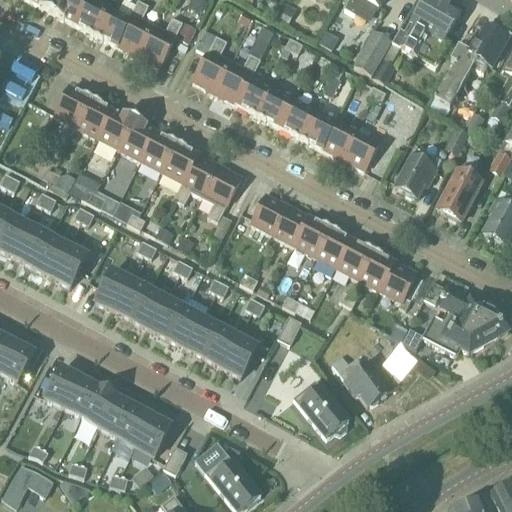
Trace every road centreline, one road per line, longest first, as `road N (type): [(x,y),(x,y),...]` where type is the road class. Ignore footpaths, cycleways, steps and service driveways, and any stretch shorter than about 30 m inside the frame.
road 1 (residential): [(511,294),(0,27)]
road 2 (residential): [(342,481),(0,301)]
road 3 (tertiary): [(511,383),(342,481)]
